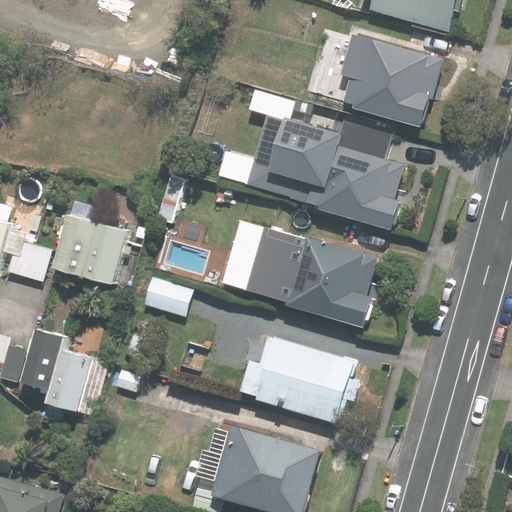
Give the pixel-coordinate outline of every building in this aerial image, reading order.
[(377,13),(451,34),(460,4),(464,5),(465,0),(370,0),(371,1),(380,4),(377,13)] [(435,95),(445,57),(359,34),(348,72),(353,74),(350,85),(353,85),(350,98),(362,101),(361,104),(424,122),(432,94),(435,95)] [(243,81),(239,92),(251,95),(254,84),(243,81)] [(319,136),(326,111),(276,97),(272,112),(295,118),(292,128),(319,136)] [(342,147),(301,136),(286,190),(329,203),(328,206),(395,225),(403,199),(397,198),(407,164),(342,145),(342,147)] [(266,171),(251,169),(249,181),(264,184),(266,171)] [(189,178),(174,174),(167,197),(182,201),(189,178)] [(74,212),(59,264),(113,279),(127,227),(74,212)] [(44,215),(35,213),(32,228),(41,230),(44,215)] [(0,218),(0,269),(6,249),(17,252),(13,270),(46,280),(54,249),(34,243),(36,234),(12,227),(14,222),(0,218)] [(294,303),(369,325),(377,296),(371,294),(383,252),(387,254),(394,229),(356,218),(348,247),(294,232),(289,249),(295,259),(284,294),(296,297),(294,303)] [(190,314),(197,288),(155,276),(148,302),(190,314)] [(52,399),(82,407),(97,356),(66,347),(69,335),(42,328),(36,350),(12,344),(14,337),(0,333),(0,375),(23,382),(24,379),(55,388),(52,399)] [(354,380),(359,359),(281,337),(281,340),(274,338),(268,363),(255,360),(248,388),(266,393),(265,397),(340,419),(344,407),(351,409),(359,381),(354,380)] [(115,367),(107,364),(100,385),(109,388),(115,367)] [(145,375),(123,368),(118,384),(140,391),(145,375)] [(227,493),(295,511),(307,511),(325,450),(240,426),(225,480),(206,475),(198,504),(222,511),(227,493)] [(89,459),(58,433),(38,453),(47,462),(42,467),(84,479),(89,459)] [(0,511),(59,511),(65,494),(0,475),(0,511)]
